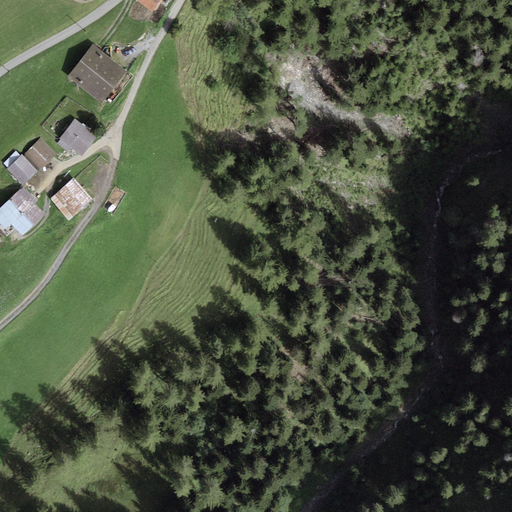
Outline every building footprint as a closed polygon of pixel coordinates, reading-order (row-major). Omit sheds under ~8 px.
[(160,0),(138,0),(138,1),(152,11),(160,0)] [(94,45),(70,76),(103,101),(127,70),(94,45)] [(95,139),(76,124),(60,144),(69,151),(71,148),(81,156),(95,139)] [(41,140),(25,155),(40,172),(57,157),(41,140)] [(23,157),(7,171),(21,186),(37,172),(23,157)] [(74,182),(50,200),(66,222),(91,203),(74,182)] [(25,188),(0,212),(0,221),(8,230),(13,226),(21,235),(43,214),(36,207),(39,204),(25,188)]
